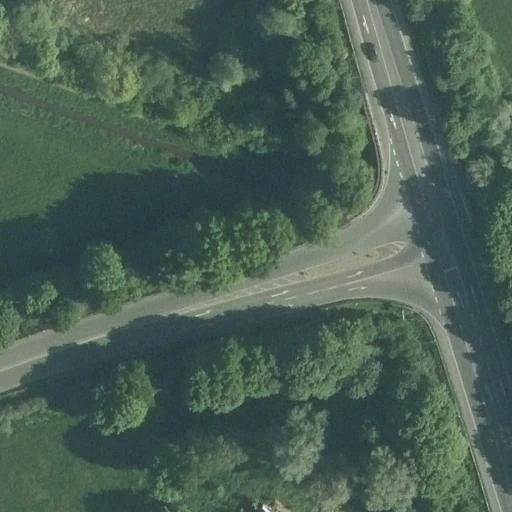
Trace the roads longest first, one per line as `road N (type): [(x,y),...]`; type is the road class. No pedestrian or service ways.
road 1 (track): [(511,142),(450,130),(364,143),(239,141),(168,127),(0,63)]
road 2 (primary): [(0,365),(441,229)]
road 3 (primary): [(511,460),(441,229)]
road 4 (primary): [(441,229),(370,0)]
